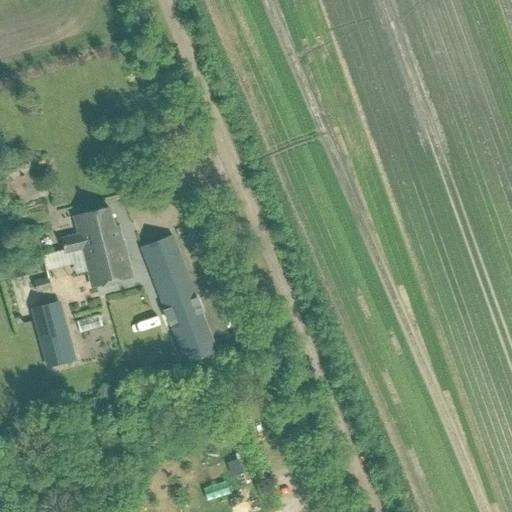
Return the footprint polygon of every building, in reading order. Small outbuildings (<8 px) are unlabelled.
[(79,249),(86,247),(87,251),(97,286),(129,277),(115,225),(114,225),(109,207),(81,214),(85,231),(60,238),(64,255),(79,251),(79,249)] [(183,363),(217,351),(173,232),(140,244),(183,363)] [(36,293),(50,289),(47,277),(33,281),(36,293)] [(71,360),(54,299),(30,305),(46,366),(71,360)] [(76,321),(79,333),(102,327),(99,315),(76,321)]
